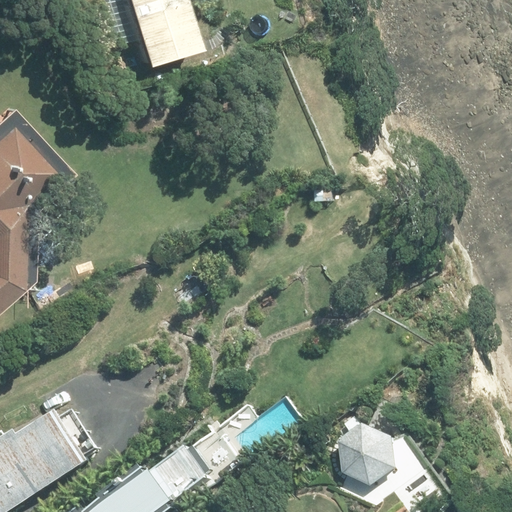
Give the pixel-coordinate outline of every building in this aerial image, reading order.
[(128,0),(147,58),(199,42),(185,0),(128,0)] [(0,133),(0,301),(30,272),(31,234),(13,210),(55,169),(10,123),(0,133)] [(77,411),(73,405),(31,430),(28,424),(0,440),(0,511),(6,511),(103,455),(100,449),(106,445),(83,407),(77,411)] [(377,483),(382,482),(391,478),(395,475),(398,471),(401,467),(403,463),(404,458),(404,454),(403,449),(402,444),(400,440),(397,436),(394,433),(390,430),(386,428),(381,427),(377,426),(372,427),(367,428),(363,430),(359,432),(355,435),(352,439),(350,443),(349,448),(348,452),(348,457),(349,462),(350,466),(353,470),(356,474),(359,477),(363,480),(368,481),(372,482),(377,483)] [(194,439),(89,511),(178,511),(224,480),(194,439)]
